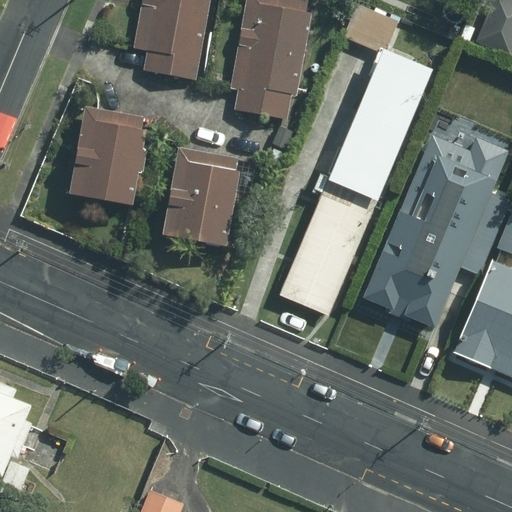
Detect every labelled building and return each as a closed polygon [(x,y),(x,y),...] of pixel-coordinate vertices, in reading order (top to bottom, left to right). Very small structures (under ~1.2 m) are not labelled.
[(193,80),(206,0),(138,0),(130,48),(143,50),(140,70),(193,80)] [(305,0),(243,0),(228,88),(235,89),(232,109),(284,118),(289,94),(294,95),(309,12),(303,11),(305,0)] [(355,2),(342,30),(383,47),(395,20),(355,2)] [(511,57),(511,33),(500,29),(492,50),(511,57)] [(411,119),(432,70),(381,49),(361,98),(411,119)] [(391,168),(411,119),(361,98),(340,148),(391,168)] [(136,115),(77,104),(61,193),(122,203),(128,168),(135,170),(139,147),(135,146),(138,129),(134,129),(136,115)] [(230,157),(170,146),(155,233),(219,243),(232,170),(228,169),(230,157)] [(370,218),(391,168),(340,148),(320,197),(370,218)] [(461,218),(399,192),(357,298),(380,307),(379,310),(406,321),(408,318),(429,327),(457,258),(446,254),(461,218)] [(350,267),(370,218),(320,197),(300,246),(350,267)] [(511,255),(511,207),(493,247),(511,255)] [(495,215),(481,210),(471,236),(485,241),(495,215)] [(330,316),(350,267),(300,246),(279,296),(330,316)] [(511,271),(487,259),(448,353),(511,378),(511,271)] [(0,465),(6,468),(14,450),(0,443),(0,437),(15,405),(7,401),(14,385),(0,378),(0,372),(1,370),(0,369),(0,465)] [(121,511),(162,511),(172,491),(136,475),(119,511),(121,511)]
